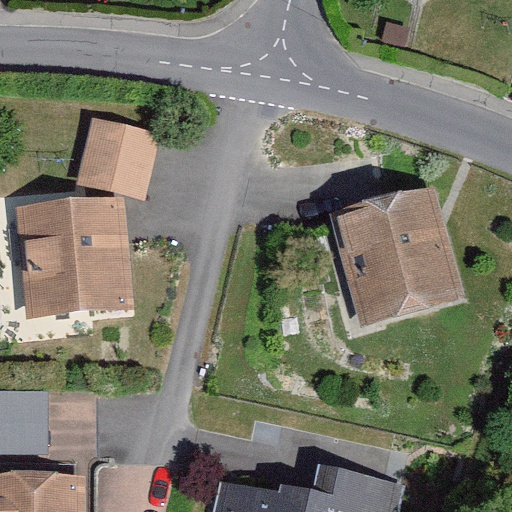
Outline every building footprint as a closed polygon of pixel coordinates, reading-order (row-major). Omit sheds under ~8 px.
[(160,156),(99,141),(84,205),(144,220),(160,156)] [(439,210),(344,237),(375,341),(470,313),(439,210)] [(127,222),(26,231),(36,337),(136,329),(127,222)] [(0,454),(94,453),(93,388),(0,389),(0,454)] [(392,511),(397,484),(332,473),(327,503),(225,486),(220,511),(392,511)] [(0,511),(87,511),(87,499),(0,499),(0,511)]
